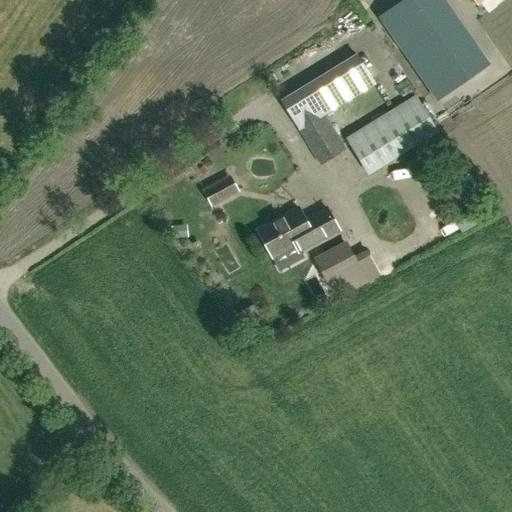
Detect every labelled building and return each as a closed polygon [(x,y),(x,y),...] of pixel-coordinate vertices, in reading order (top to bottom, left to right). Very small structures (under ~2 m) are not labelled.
[(438,100),(488,65),(442,0),(438,0),(391,33),(438,100)] [(320,164),(327,159),(345,149),(323,115),(362,91),(346,64),(281,103),(298,130),(311,153),(314,152),(320,164)] [(439,132),(416,94),(346,137),(369,176),(439,132)] [(230,174),(218,181),(219,183),(205,190),(212,204),(226,197),(227,198),(240,192),(230,174)] [(299,208),(258,230),(272,257),(295,244),(299,251),(338,230),(327,209),(305,220),(299,208)] [(346,244),(315,261),(327,283),(358,267),(346,244)]
